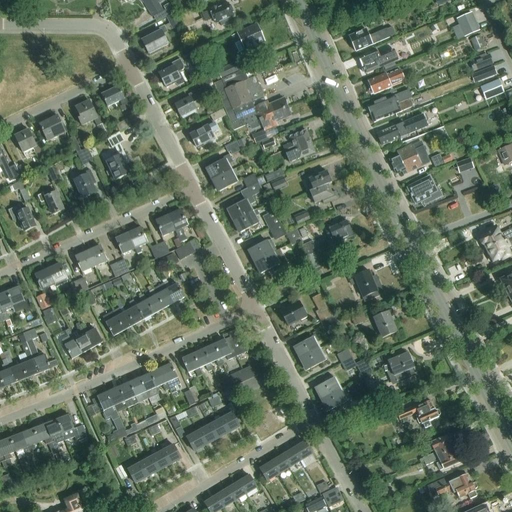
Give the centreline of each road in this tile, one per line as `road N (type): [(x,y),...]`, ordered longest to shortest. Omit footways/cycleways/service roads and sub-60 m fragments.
road 1 (residential): [(0,419),(255,309)]
road 2 (secondary): [(298,0),(409,244)]
road 3 (secondary): [(409,244),(511,436)]
road 4 (residential): [(0,272),(189,191)]
road 5 (residential): [(161,511),(312,418)]
road 6 (residential): [(132,64),(102,27),(0,24)]
road 7 (residential): [(0,128),(132,64)]
road 8 (residential): [(189,191),(132,64)]
road 9 (residential): [(255,309),(189,191)]
road 10 (residential): [(312,418),(255,309)]
